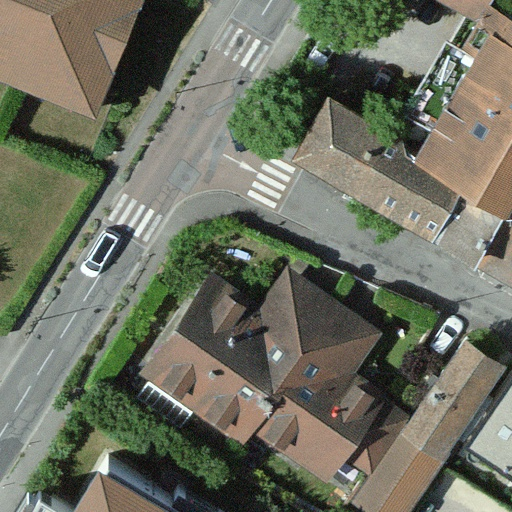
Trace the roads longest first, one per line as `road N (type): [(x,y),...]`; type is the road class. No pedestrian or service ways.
road 1 (residential): [(188,135),(511,314)]
road 2 (tertiary): [(188,135),(0,438)]
road 3 (tertiary): [(273,0),(188,135)]
